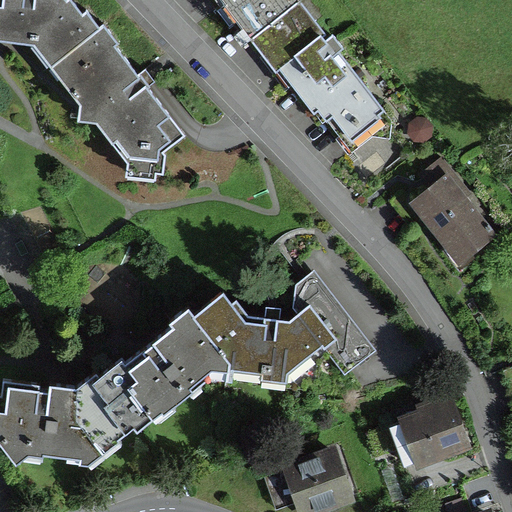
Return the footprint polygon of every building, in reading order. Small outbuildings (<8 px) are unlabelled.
[(0,0),(0,33),(36,39),(53,61),(100,26),(88,9),(83,12),(74,0),(0,0)] [(251,39),(300,0),(299,0),(215,0),(233,23),(237,20),(251,39)] [(391,121),(300,0),(251,39),(276,72),(280,70),(314,115),(321,110),(351,150),(373,134),(389,136),(391,121)] [(97,114),(131,155),(129,171),(158,175),(159,171),(165,171),(168,150),(189,133),(117,45),(120,42),(105,22),(100,26),(53,61),(82,96),(79,113),(97,114)] [(469,194),(441,160),(424,174),(434,186),(413,204),(460,261),(493,234),(464,198),(469,194)] [(229,363),(229,372),(291,380),(292,372),(326,348),(343,372),(371,353),(314,273),(295,286),(293,307),(299,314),(290,320),(274,319),(247,317),(227,289),(199,308),(192,314),(229,363)] [(192,314),(199,308),(190,296),(92,367),(100,378),(89,385),(126,436),(215,370),(229,372),(229,363),(192,314)] [(100,378),(92,367),(76,379),(0,370),(0,447),(13,460),(22,452),(91,462),(126,436),(89,385),(100,378)] [(421,411),(403,417),(418,463),(467,446),(450,396),(420,406),(421,411)] [(309,511),(350,498),(334,450),(286,466),(301,511),(309,511)]
